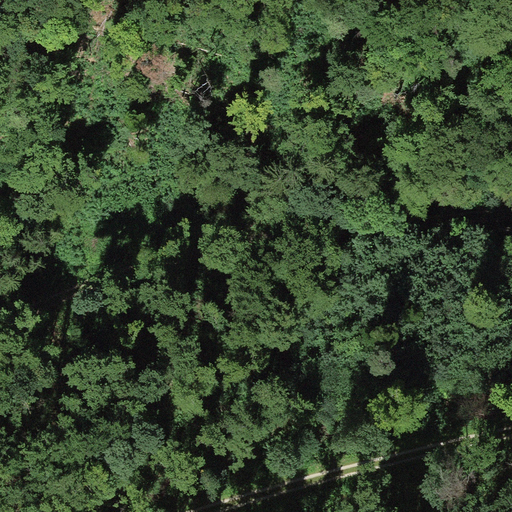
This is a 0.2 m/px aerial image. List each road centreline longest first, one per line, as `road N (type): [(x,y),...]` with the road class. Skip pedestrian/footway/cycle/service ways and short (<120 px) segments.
road 1 (track): [(0,320),(146,266),(317,233),(511,210)]
road 2 (track): [(511,428),(197,511)]
